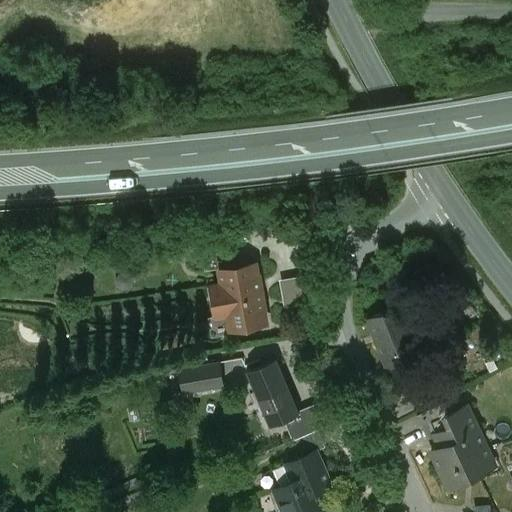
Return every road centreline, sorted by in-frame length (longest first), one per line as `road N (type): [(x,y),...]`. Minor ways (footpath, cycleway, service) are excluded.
road 1 (trunk): [(511,102),(336,129),(0,156)]
road 2 (trunk): [(0,187),(343,158),(511,134)]
road 3 (unclassified): [(423,511),(345,321),(347,274),(365,246),(443,191)]
road 4 (secondary): [(336,0),(385,100),(443,191)]
road 5 (unclassified): [(511,10),(379,14),(372,0)]
